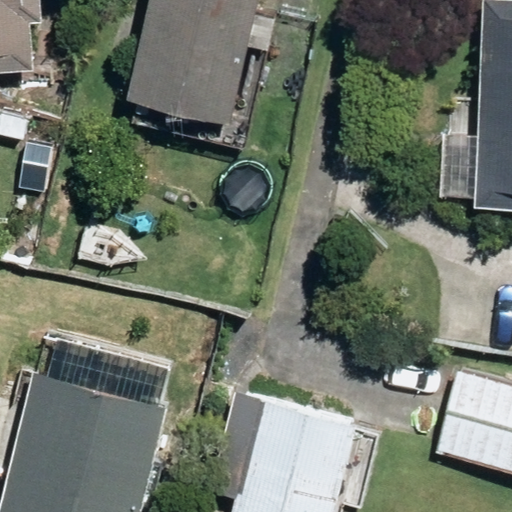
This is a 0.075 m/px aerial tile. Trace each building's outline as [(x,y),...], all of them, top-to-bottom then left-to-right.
[(0,0),(0,67),(23,67),(22,15),(29,15),(30,5),(26,6),(25,0),(0,0)] [(133,0),(114,91),(217,113),(242,0),(133,0)] [(511,0),(477,0),(466,199),(511,201),(511,0)] [(29,97),(30,119),(61,119),(60,96),(29,97)] [(0,130),(14,132),(16,105),(0,105),(0,130)] [(0,511),(134,511),(169,363),(38,332),(0,494),(0,511)] [(429,448),(511,468),(511,379),(451,364),(429,448)] [(217,511),(319,511),(343,414),(232,389),(215,458),(230,461),(217,511)]
